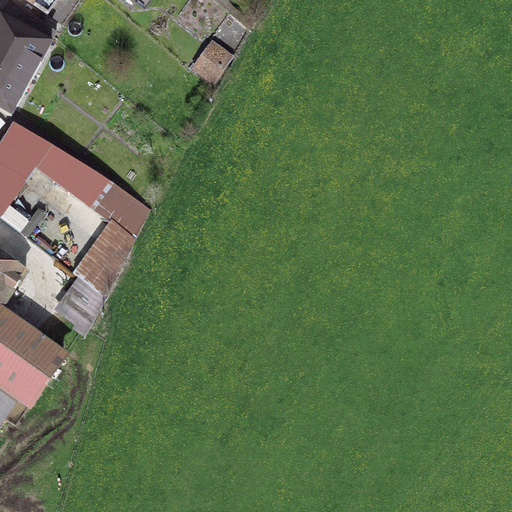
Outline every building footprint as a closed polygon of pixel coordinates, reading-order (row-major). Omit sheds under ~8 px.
[(23,0),(47,15),(57,0),(23,0)] [(9,1),(0,16),(0,111),(11,118),(56,34),(9,1)] [(215,82),(224,67),(206,54),(195,68),(215,82)] [(111,225),(74,276),(81,281),(104,298),(150,211),(102,180),(102,179),(15,129),(0,151),(0,217),(35,169),(111,225)] [(0,421),(16,399),(28,407),(62,358),(0,314),(0,310),(25,275),(0,257),(0,421)] [(61,311),(88,330),(105,299),(104,298),(81,281),(61,311)]
